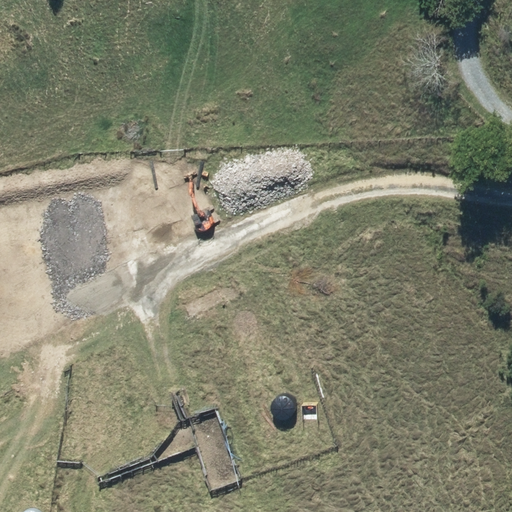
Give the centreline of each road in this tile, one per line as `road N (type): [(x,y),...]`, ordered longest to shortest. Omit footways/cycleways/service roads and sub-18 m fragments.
road 1 (track): [(511,195),(321,189),(178,262),(159,318),(170,370)]
road 2 (track): [(472,0),(464,5),(461,69),(511,119)]
